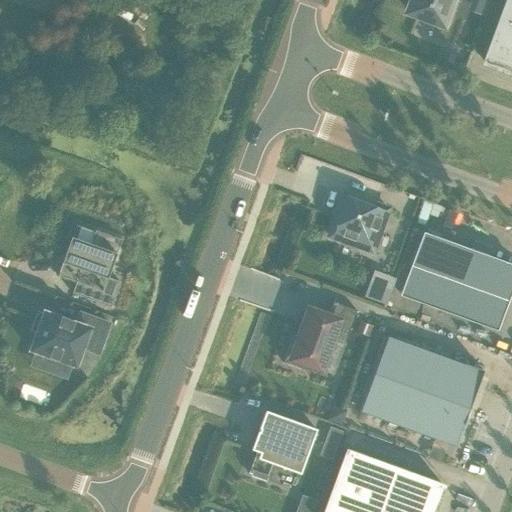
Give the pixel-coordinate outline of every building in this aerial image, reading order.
[(142,0),(135,22),(183,39),(196,0),(142,0)] [(413,0),(409,13),(447,27),(456,0),(413,0)] [(511,0),(508,0),(485,62),(511,72),(511,0)] [(345,193),(329,236),(372,252),(388,209),(345,193)] [(76,282),(72,293),(111,307),(120,282),(107,277),(121,239),(94,230),(89,244),(70,237),(57,275),(76,282)] [(400,295),(498,330),(511,290),(511,267),(421,235),(400,295)] [(373,270),(364,296),(384,304),(394,278),(373,270)] [(335,297),(334,297),(327,316),(308,309),(298,335),(294,333),(295,331),(294,330),(282,361),(307,371),(307,370),(305,369),(306,365),(319,370),(331,340),(343,345),(356,310),(334,302),(335,297)] [(43,314),(37,312),(30,331),(36,333),(30,351),(75,367),(82,348),(97,354),(108,323),(79,313),(75,324),(43,313),(43,314)] [(386,336),(359,411),(454,447),(482,371),(458,362),(458,363),(386,336)] [(314,429),(263,410),(249,448),(253,450),(245,471),(263,478),(271,456),(299,467),(314,429)] [(430,511),(441,484),(345,448),(321,511),(430,511)]
